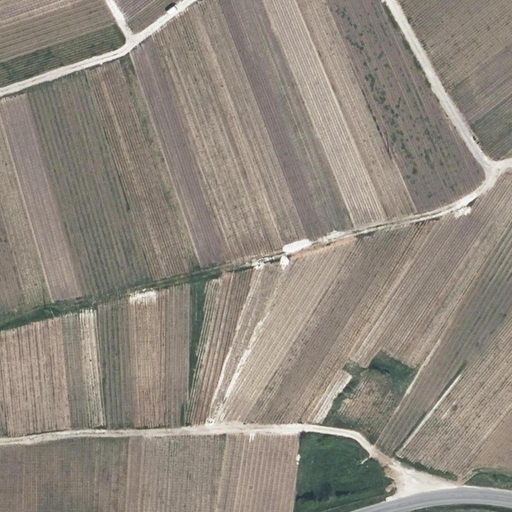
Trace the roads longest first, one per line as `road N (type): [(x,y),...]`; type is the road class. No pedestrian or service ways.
road 1 (track): [(0,441),(264,426),(348,432),(426,499)]
road 2 (track): [(392,0),(473,144),(492,166),(511,159)]
road 3 (track): [(0,91),(114,52),(188,0)]
road 4 (tertiary): [(376,511),(448,495),(511,499)]
